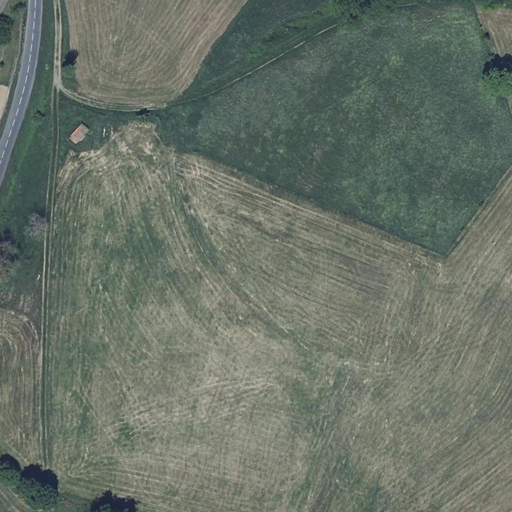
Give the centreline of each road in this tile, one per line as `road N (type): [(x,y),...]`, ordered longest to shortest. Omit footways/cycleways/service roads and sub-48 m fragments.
road 1 (track): [(56,0),(56,77),(94,103),(132,107),(171,105),(233,80),(317,25),(395,0)]
road 2 (secondary): [(0,169),(26,82),(36,0)]
